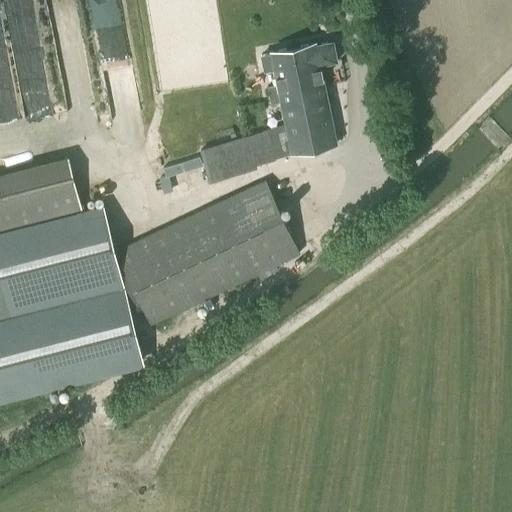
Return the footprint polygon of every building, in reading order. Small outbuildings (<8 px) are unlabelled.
[(63,81),(88,76),(81,34),(56,38),(63,81)] [(161,162),(172,199),(213,187),(211,182),(256,167),(255,164),(276,158),(336,143),(320,65),(336,61),(333,42),(316,45),(315,42),(270,52),(277,85),(267,86),(271,104),(280,102),(285,125),(161,162)] [(0,174),(0,229),(81,209),(68,157),(0,174)] [(150,324),(299,253),(265,182),(116,251),(150,324)] [(0,395),(141,361),(102,210),(0,236),(0,395)]
